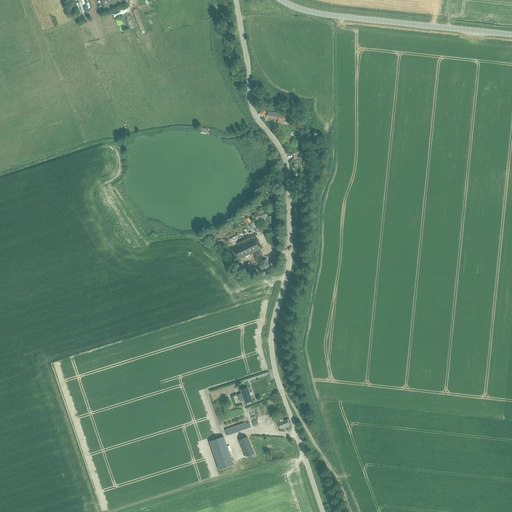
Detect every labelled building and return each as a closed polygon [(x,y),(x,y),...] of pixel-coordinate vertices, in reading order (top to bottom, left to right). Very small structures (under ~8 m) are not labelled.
[(100,0),(106,11),(129,1),(128,0),(100,0)] [(279,113),(267,112),(267,118),(278,119),(278,121),(284,122),(285,116),(279,115),(279,113)] [(272,216),(268,217),(266,211),(254,214),(254,215),(252,216),(253,221),(256,220),(266,217),(268,225),(274,223),(272,216)] [(236,261),(262,249),(256,237),(230,249),(236,261)] [(246,403),(252,401),(248,388),(241,390),(242,393),(238,395),(240,402),(244,400),(246,403)] [(280,423),(277,424),(279,430),(289,426),(288,425),(289,425),(290,424),(291,424),(289,419),(289,420),(287,420),(283,422),(282,419),(279,421),(280,423)] [(227,436),(251,427),(249,423),(244,425),(244,423),(225,430),(227,436)] [(222,468),(231,465),(233,465),(224,437),(209,441),(219,470),(222,468)] [(247,437),(239,440),(246,457),(251,455),(252,458),(255,456),(247,437)]
